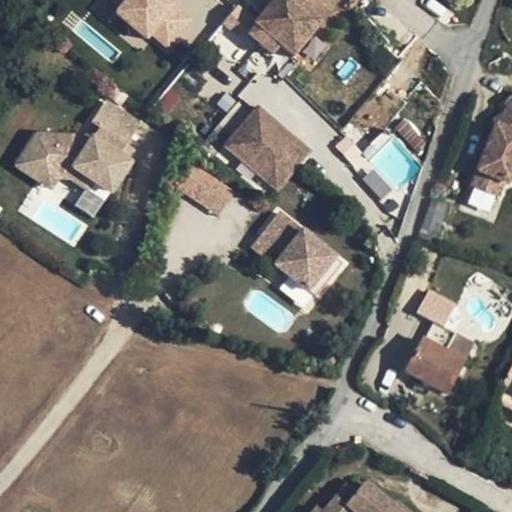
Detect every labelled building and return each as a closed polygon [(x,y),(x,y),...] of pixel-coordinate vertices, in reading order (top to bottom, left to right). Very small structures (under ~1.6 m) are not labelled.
[(194,23),(166,0),(105,0),(168,53),(194,23)] [(335,0),(272,0),(265,9),(253,24),(279,45),(291,54),(336,0),(335,0)] [(258,0),(257,2),(265,9),(272,0),(258,0)] [(243,10),(235,4),(229,13),(237,19),(243,10)] [(511,15),(511,12),(498,7),(488,36),(502,41),(511,15)] [(271,55),(279,45),(253,24),(245,34),(271,55)] [(146,110),(113,88),(98,109),(106,115),(133,132),(146,110)] [(511,88),(504,94),(511,102),(504,108),(502,105),(494,112),(498,116),(477,177),(501,186),(507,170),(511,172),(511,88)] [(258,104),(224,144),(276,191),(308,149),(258,104)] [(133,132),(106,115),(100,125),(127,143),(133,132)] [(127,143),(100,125),(43,121),(27,147),(54,165),(59,155),(81,156),(99,167),(119,179),(137,150),(127,143)] [(54,165),(27,147),(23,152),(57,174),(63,165),(74,165),(94,176),(99,167),(81,156),(59,155),(54,165)] [(239,190),(201,158),(181,180),(219,213),(239,190)] [(501,186),(477,177),(467,206),(491,214),(501,186)] [(447,203),(432,199),(422,227),(436,232),(447,203)] [(344,263),(279,213),(253,247),(318,297),(344,263)] [(417,315),(446,323),(453,299),(424,291),(417,315)] [(431,328),(407,371),(448,393),(466,359),(447,350),(452,339),(431,328)] [(471,350),(452,339),(447,350),(466,359),(471,350)] [(501,400),(511,405),(511,368),(503,385),(507,388),(501,400)] [(335,489),(323,501),(333,508),(344,496),(335,489)] [(389,511),(385,508),(382,511),(360,492),(357,490),(354,490),(351,492),(344,496),(333,508),(323,501),(312,511),(306,511),(305,511),(303,511),(389,511)]
